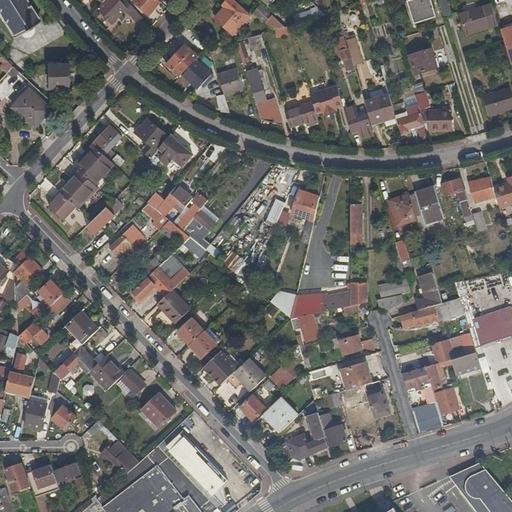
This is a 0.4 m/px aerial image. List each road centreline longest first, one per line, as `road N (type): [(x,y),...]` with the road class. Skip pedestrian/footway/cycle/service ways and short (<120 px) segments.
road 1 (residential): [(294,498),(8,200)]
road 2 (tertiary): [(126,71),(205,120),(339,159),(438,159),(511,140)]
road 3 (primary): [(511,422),(294,498)]
road 4 (residential): [(8,200),(126,71)]
